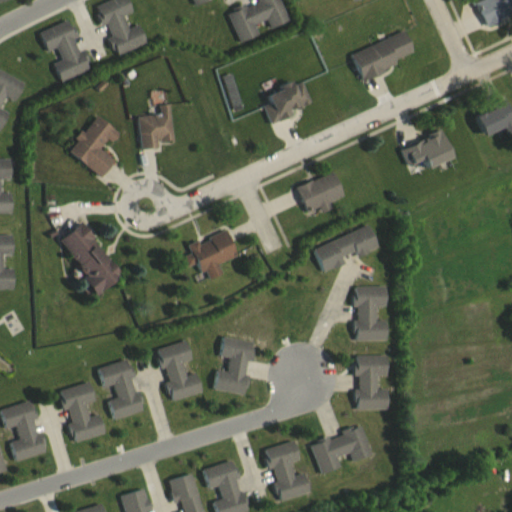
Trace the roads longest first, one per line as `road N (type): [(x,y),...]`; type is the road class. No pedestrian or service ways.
road 1 (residential): [(511,52),(164,206)]
road 2 (residential): [(0,497),(280,406),(304,381)]
road 3 (residential): [(154,219),(164,206),(161,190),(147,182),(131,187),(126,210),(138,221),(154,219)]
